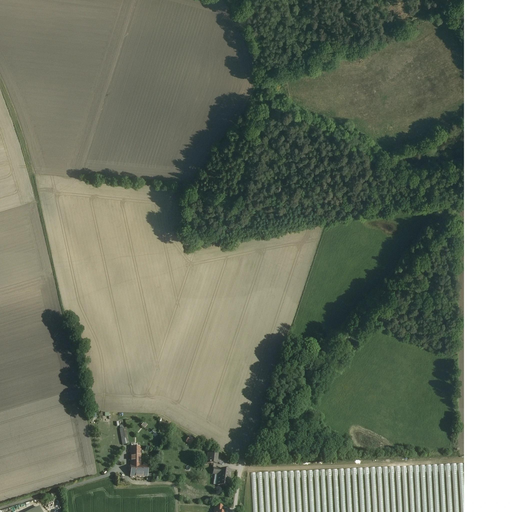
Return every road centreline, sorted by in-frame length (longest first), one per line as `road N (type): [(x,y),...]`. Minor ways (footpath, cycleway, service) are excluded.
road 1 (track): [(223,0),(239,31),(251,96),(406,175),(485,179)]
road 2 (track): [(471,191),(261,437)]
road 3 (track): [(0,83),(53,272)]
